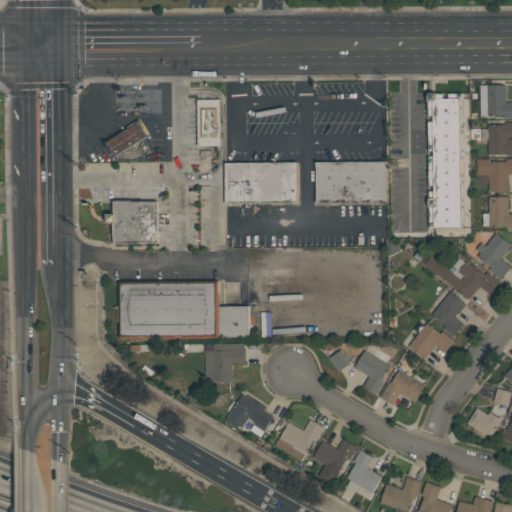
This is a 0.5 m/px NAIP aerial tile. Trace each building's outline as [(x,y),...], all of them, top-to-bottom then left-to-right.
[(480,85),(506,84),(506,102),(511,102),(511,117),(504,117),(504,115),(480,115),(480,85)] [(463,92),(463,99),(460,99),(461,227),(429,227),(429,207),(428,207),(428,198),(429,198),(429,191),(433,191),(433,185),(429,185),(429,156),(433,156),(433,150),(428,150),(428,121),(433,121),(433,116),(428,116),(427,93),(443,93),(443,98),(448,98),(448,92),(463,92)] [(198,98),(221,98),(220,147),(198,146),(198,98)] [(127,128),(139,120),(148,136),(137,143),(127,128)] [(511,121),(511,137),(508,137),(508,139),(511,138),(511,155),(506,155),(506,154),(488,154),(487,124),(505,124),(505,121),(511,121)] [(137,143),(115,157),(106,142),(127,128),(137,143)] [(511,158),(511,174),(508,174),(508,191),(489,191),(489,180),(477,181),(477,175),(476,175),(476,159),(490,158),(490,161),(506,161),(506,158),(511,158)] [(297,161),(297,203),(224,203),(224,161),(297,161)] [(387,161),(387,203),(315,203),(315,161),(387,161)] [(482,225),(482,213),(488,213),(488,196),(508,196),(508,213),(511,213),(511,229),(506,229),(506,226),(488,226),(488,225),(482,225)] [(158,243),(127,243),(127,244),(113,244),(113,223),(106,223),(106,213),(113,213),(112,200),(131,200),(131,201),(158,200),(158,243)] [(477,256),(480,252),(475,249),(481,242),(485,245),(495,233),(511,245),(500,258),(511,267),(501,279),(489,269),(490,267),(477,256)] [(469,299),(424,264),(431,255),(448,268),(448,269),(452,272),(455,268),(452,266),(459,257),(465,262),(466,261),(470,265),(471,263),(485,274),(487,271),(499,281),(489,294),(479,286),(469,299)] [(249,305),(249,337),(219,337),(219,338),(118,338),(118,321),(117,321),(117,304),(118,304),(118,281),(219,280),(219,305),(249,305)] [(455,336),(444,327),(445,325),(431,314),(450,290),(465,303),(455,316),(464,324),(455,336)] [(454,340),(443,353),(434,345),(423,358),(408,345),(418,333),(412,328),(421,318),(426,322),(440,333),(442,331),(454,340)] [(205,379),(205,343),(245,343),(245,348),(246,348),(246,364),(232,364),(232,381),(213,381),(213,379),(205,379)] [(338,371),(329,358),(341,349),(351,363),(338,371)] [(390,365),(381,380),(384,382),(376,394),(363,386),(369,376),(354,367),(365,350),(390,365)] [(511,383),(503,376),(511,365),(511,383)] [(415,402),(400,393),(393,405),(379,397),(387,383),(390,384),(399,369),(425,384),(415,402)] [(493,401),(497,387),(511,391),(508,405),(493,401)] [(225,419),(242,393),(247,396),(248,395),(266,407),(264,410),(273,416),(264,430),(253,423),(254,421),(248,417),(240,429),(225,419)] [(466,423),(476,407),(488,414),(489,412),(501,420),(490,436),(487,434),(485,436),(466,423)] [(511,440),(503,438),(507,425),(510,426),(511,418),(511,440)] [(323,427),(315,440),(313,439),(305,452),(306,453),(301,460),(275,444),(288,421),(303,430),(310,419),(323,427)] [(312,458),(323,440),(337,449),(344,438),(357,446),(350,459),(347,457),(339,470),(340,470),(332,484),(317,475),(323,464),(312,458)] [(358,484),(354,490),(346,485),(349,480),(346,478),(355,463),(353,461),(360,449),(373,457),(367,467),(382,476),(372,493),(358,484)] [(421,482),(416,496),(414,495),(408,511),(395,507),(395,508),(379,502),(386,483),(402,489),(406,476),(421,482)] [(440,487),(436,498),(453,504),(450,511),(415,511),(416,510),(419,511),(424,496),(421,495),(426,481),(440,487)] [(455,511),(458,500),(472,504),(474,496),(493,501),(489,511),(455,511)] [(492,511),(495,501),(511,505),(509,511),(492,511)]
